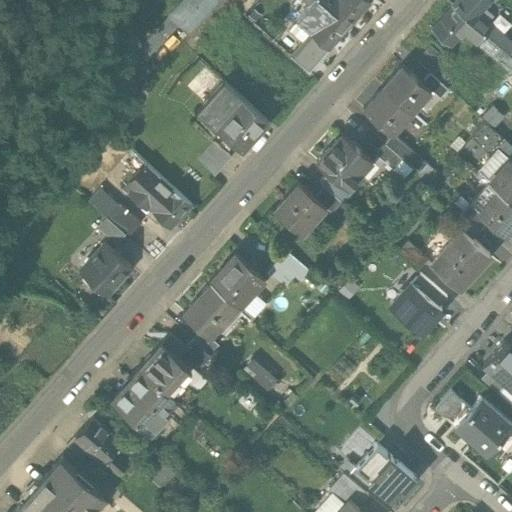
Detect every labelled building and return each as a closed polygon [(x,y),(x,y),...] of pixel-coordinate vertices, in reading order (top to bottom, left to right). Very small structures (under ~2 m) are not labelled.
[(187,0),(186,1),(198,12),(207,0),(187,0)] [(222,0),(207,0),(198,12),(206,19),(223,0),(222,0)] [(301,0),(323,19),(330,11),(317,0),(301,0)] [(340,0),(337,3),(333,0),(317,0),(330,11),(349,27),(370,4),(365,0),(340,0)] [(460,0),(453,9),(485,36),(507,56),(511,50),(511,45),(478,17),(492,1),(490,0),(460,0)] [(463,33),(477,45),(485,36),(453,9),(433,32),(451,48),(463,33)] [(311,34),(329,50),(349,27),(330,11),(323,19),(311,34)] [(430,75),(439,83),(447,74),(439,67),(438,68),(423,56),(417,63),(430,75)] [(402,67),(384,88),(412,113),(431,91),(422,83),(422,84),(402,67)] [(430,75),(422,83),(431,91),(439,98),(447,90),(439,83),(430,75)] [(224,83),(198,113),(242,151),(268,121),(224,83)] [(363,111),(392,136),(393,135),(412,113),(384,88),(363,111)] [(384,145),(400,159),(418,175),(427,165),(393,135),(392,136),(384,145)] [(342,136),(316,165),(347,191),(372,162),(342,136)] [(215,143),(197,163),(215,179),(232,158),(215,143)] [(400,159),(384,145),(375,156),(391,170),(400,159)] [(511,162),(509,159),(490,182),(499,189),(511,201),(511,162)] [(146,169),(126,193),(171,232),(192,208),(146,169)] [(299,185),(275,212),(299,233),(308,222),(312,225),(326,209),(299,185)] [(511,201),(499,189),(479,212),(488,220),(489,219),(507,235),(511,228),(511,201)] [(480,229),(488,220),(479,212),(470,204),(462,214),(480,229)] [(107,224),(123,238),(129,243),(142,227),(120,209),(107,224)] [(99,234),(114,247),(123,238),(107,224),(99,234)] [(490,253),(461,228),(430,263),(459,288),(490,253)] [(416,270),(427,258),(407,241),(397,253),(416,270)] [(105,248),(80,275),(106,298),(130,270),(105,248)] [(286,252),(268,273),(286,289),(295,279),(300,283),(309,273),(286,252)] [(238,256),(213,284),(239,308),(264,280),(238,256)] [(412,282),(390,306),(421,333),(442,308),(412,282)] [(202,333),(211,340),(239,308),(213,284),(184,317),(202,333)] [(219,348),(211,340),(202,333),(194,342),(211,357),(219,348)] [(511,347),(503,340),(482,364),(505,385),(511,390),(511,347)] [(142,370),(175,399),(183,407),(195,393),(181,380),(189,371),(162,347),(142,370)] [(251,356),(242,365),(264,388),(274,378),(251,356)] [(166,409),(175,399),(142,370),(115,400),(152,433),(170,413),(166,409)] [(511,390),(505,385),(497,394),(511,406),(511,390)] [(456,426),(471,408),(451,390),(435,408),(456,426)] [(510,424),(480,398),(471,408),(456,426),(485,452),(510,424)] [(92,419),(73,441),(90,456),(100,465),(102,463),(118,476),(126,466),(111,453),(119,443),(92,419)] [(90,456),(73,441),(67,448),(84,463),(90,456)] [(376,444),(355,468),(373,484),(395,503),(416,479),(376,444)] [(366,493),(373,484),(355,468),(346,460),(338,469),(344,474),(366,493)] [(62,462),(17,511),(91,511),(103,498),(62,462)] [(349,500),(358,507),(368,496),(366,493),(344,474),(330,490),(345,504),(349,500)] [(337,511),(363,511),(358,507),(349,500),(345,504),(337,511)]
